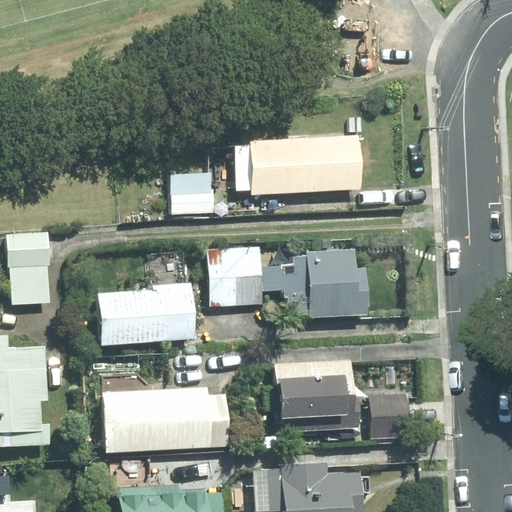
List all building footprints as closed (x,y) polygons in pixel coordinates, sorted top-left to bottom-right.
[(237,147),(240,200),(349,194),(346,141),(237,147)] [(163,194),(164,218),(207,216),(206,192),(163,194)] [(0,248),(3,308),(42,306),(38,236),(0,237),(0,248)] [(296,320),(296,324),(356,321),(353,273),(341,274),(340,256),(293,258),(293,262),(282,262),(282,269),(252,271),(251,251),(198,254),(201,310),(256,308),(255,295),(273,294),(275,321),(296,320)] [(85,299),(88,350),(183,344),(179,288),(141,291),(141,295),(85,299)] [(0,451),(39,450),(38,430),(29,430),(28,406),(36,406),(34,352),(0,353),(0,451)] [(257,370),(260,428),(325,424),(326,435),(348,434),(346,401),(340,401),(338,365),(257,370)] [(90,397),(93,458),(218,451),(215,390),(90,397)] [(400,393),(358,393),(359,439),(401,438),(400,393)] [(312,470),(255,473),(257,511),(349,511),(348,478),(313,480),(312,470)] [(29,489),(29,511),(72,511),(71,487),(29,489)] [(102,491),(102,511),(216,511),(216,497),(195,497),(195,493),(169,493),(169,489),(102,491)]
